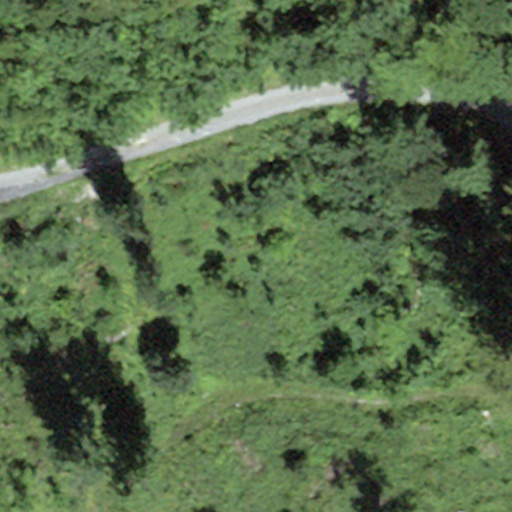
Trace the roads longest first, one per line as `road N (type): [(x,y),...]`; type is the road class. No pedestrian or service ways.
road 1 (track): [(0,190),(30,188),(230,114),(369,84),(487,100),(511,116)]
road 2 (track): [(511,400),(266,398),(172,447),(107,511)]
